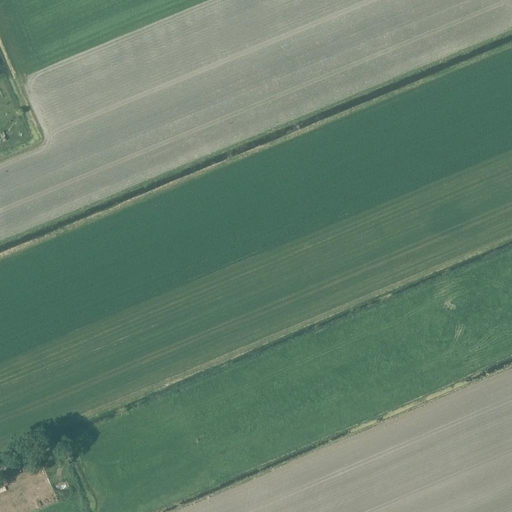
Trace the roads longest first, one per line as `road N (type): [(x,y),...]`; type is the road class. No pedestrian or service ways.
road 1 (track): [(511,372),(205,511)]
road 2 (track): [(167,411),(0,470)]
